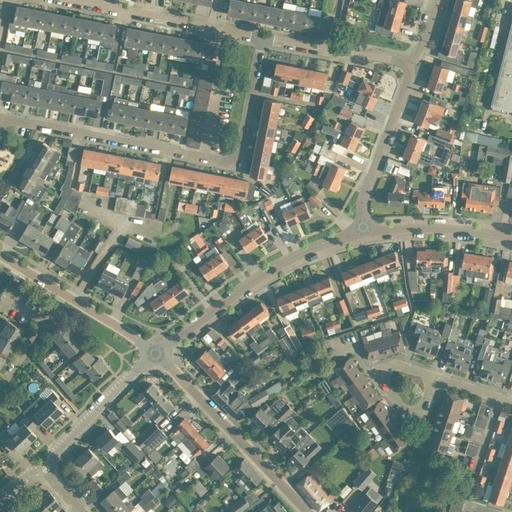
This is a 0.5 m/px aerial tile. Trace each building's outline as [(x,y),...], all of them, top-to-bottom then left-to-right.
[(231,0),(228,14),(241,16),(244,1),(237,0),(231,0)] [(244,0),(244,1),(241,16),(254,19),(257,0),(244,0)] [(257,0),(254,19),(267,21),(270,6),(258,4),(258,0),(257,0)] [(384,10),(402,16),(403,14),(404,14),(406,9),(404,9),(406,2),(399,0),(391,0),(391,3),(386,2),(384,10)] [(456,0),(454,10),(468,14),(470,6),(477,8),(479,0),(456,0)] [(30,9),(18,6),(17,12),(12,11),(9,28),(26,31),(27,24),(30,9)] [(270,6),(267,21),(280,24),(283,9),(270,6)] [(30,9),(27,24),(40,26),(43,11),(30,9)] [(283,9),(280,24),(292,26),(295,11),(283,9)] [(398,30),(402,16),(384,10),(381,10),(375,31),(392,36),(394,29),(398,30)] [(454,10),(450,24),(464,28),(469,29),(470,24),(465,22),(468,14),(454,10)] [(43,11),(40,26),(52,29),(55,14),(43,11)] [(295,11),(292,26),(305,29),(308,14),(295,11)] [(67,16),(55,14),(52,29),(51,36),(63,38),(64,31),(67,16)] [(308,14),(305,29),(318,31),(321,16),(308,14)] [(67,16),(64,31),(76,34),(80,18),(67,16)] [(321,16),(318,31),(331,34),(334,19),(321,16)] [(80,18),(76,34),(89,36),(92,21),(80,18)] [(92,21),(89,36),(101,38),(104,23),(92,21)] [(104,23),(101,38),(101,39),(100,45),(112,47),(111,50),(117,51),(119,38),(114,37),(117,26),(104,23)] [(450,24),(446,37),(460,41),(462,33),(464,28),(450,24)] [(125,43),(138,46),(141,30),(128,28),(125,43)] [(141,30),(138,46),(150,48),(153,33),(141,30)] [(5,49),(22,52),(25,34),(21,33),(18,45),(6,43),(5,49)] [(153,33),(150,48),(163,50),(166,35),(153,33)] [(25,34),(22,52),(32,54),(33,49),(35,50),(36,46),(31,45),(31,43),(27,42),(28,38),(25,37),(26,34),(25,34)] [(166,35),(163,50),(175,53),(178,38),(166,35)] [(457,49),(460,41),(446,37),(442,51),(449,53),(447,59),(461,64),(464,53),(462,51),(457,49)] [(178,38),(175,53),(187,55),(190,40),(178,38)] [(190,40),(187,55),(199,58),(202,42),(190,40)] [(202,42),(199,58),(212,60),(215,45),(202,42)] [(36,55),(46,57),(48,47),(49,45),(42,43),(41,50),(38,49),(36,55)] [(48,47),(46,57),(56,59),(58,53),(55,52),(56,49),(48,47)] [(10,60),(20,62),(21,55),(5,52),(1,73),(6,74),(8,65),(9,65),(10,60)] [(72,56),(71,62),(81,64),(82,58),(79,57),(79,53),(73,52),(72,56)] [(61,60),(71,62),(72,56),(62,54),(61,60)] [(21,55),(20,62),(30,64),(31,57),(21,55)] [(127,56),(125,66),(128,67),(134,68),(136,58),(127,56)] [(511,58),(505,56),(491,109),(507,113),(508,108),(511,109),(511,58)] [(44,68),(44,67),(45,67),(43,66),(44,63),(46,64),(47,61),(34,58),(32,66),(44,68)] [(95,63),(94,66),(106,69),(107,62),(97,60),(97,61),(98,61),(97,64),(95,63)] [(45,67),(44,67),(55,69),(56,62),(47,61),(46,64),(44,63),(43,66),(45,67)] [(59,70),(69,72),(69,71),(68,71),(68,68),(71,68),(71,65),(60,63),(59,70)] [(287,80),(290,66),(277,63),(274,78),(273,86),(272,86),(271,93),(277,94),(278,87),(278,84),(286,86),(287,80)] [(449,68),(435,64),(431,76),(445,80),(449,69),(467,75),(467,74),(469,68),(451,63),(449,68)] [(69,71),(69,72),(81,74),(83,67),(71,65),(71,68),(68,68),(68,71),(69,71)] [(125,66),(124,66),(122,72),(133,74),(134,68),(128,67),(125,66)] [(290,66),(287,80),(300,82),(303,68),(290,66)] [(83,67),(81,74),(94,76),(92,76),(93,73),(95,73),(96,70),(83,67)] [(144,70),(134,68),(133,74),(143,76),(144,70)] [(303,68),(300,82),(312,85),(315,70),(303,68)] [(369,81),(363,78),(361,83),(350,79),(352,72),(343,69),(338,80),(359,89),(365,92),(378,98),(383,86),(370,80),(369,81)] [(147,77),(157,79),(158,72),(148,70),(147,77)] [(315,70),(312,85),(325,87),(328,73),(315,70)] [(186,145),(199,148),(213,79),(208,78),(209,72),(199,71),(198,77),(200,77),(198,85),(194,85),(193,89),(194,89),(197,90),(196,96),(192,118),(191,124),(188,135),(186,145)] [(90,93),(86,113),(99,116),(102,101),(107,101),(112,73),(105,72),(101,93),(102,93),(102,95),(90,93)] [(158,72),(157,79),(167,81),(168,74),(158,72)] [(184,73),(181,84),(191,86),(193,79),(190,79),(191,74),(184,73)] [(122,82),(130,83),(132,83),(132,80),(130,80),(131,77),(115,74),(113,89),(120,90),(122,82)] [(183,77),(170,75),(169,81),(181,84),(183,77)] [(442,92),(445,80),(431,76),(428,87),(442,92)] [(130,83),(131,84),(130,88),(137,90),(138,85),(141,85),(142,79),(131,77),(130,80),(132,80),(132,83),(130,83)] [(29,79),(28,86),(25,101),(37,104),(40,88),(34,87),(35,80),(29,79)] [(145,86),(155,88),(156,82),(147,80),(145,86)] [(0,96),(13,99),(16,84),(3,81),(0,96)] [(40,88),(37,104),(49,106),(54,84),(48,82),(47,90),(40,88)] [(156,82),(155,88),(165,90),(167,84),(156,82)] [(467,87),(455,83),(453,89),(458,91),(458,90),(466,93),(467,87)] [(16,84),(13,99),(25,101),(28,86),(16,84)] [(54,84),(49,106),(62,109),(66,87),(66,86),(54,84)] [(170,91),(180,93),(181,87),(171,85),(170,91)] [(66,87),(62,109),(74,111),(78,90),(78,89),(66,87)] [(181,87),(180,93),(189,95),(191,89),(181,87)] [(372,109),(378,98),(365,92),(359,89),(354,100),(372,109)] [(78,90),(74,111),(86,113),(90,93),(78,90)] [(311,90),(309,101),(326,104),(332,92),(325,91),(324,96),(313,94),(314,90),(311,90)] [(334,93),(331,100),(344,105),(347,99),(334,93)] [(423,99),(419,110),(440,118),(447,101),(431,95),(429,101),(423,99)] [(266,98),(263,111),(278,114),(280,101),(266,98)] [(127,99),(123,121),(135,123),(138,108),(127,105),(128,99),(127,99)] [(126,105),(114,103),(111,118),(123,121),(126,105)] [(342,107),(339,113),(351,119),(354,112),(342,107)] [(138,108),(135,123),(148,125),(151,110),(138,108)] [(151,110),(148,125),(160,128),(163,112),(151,110)] [(443,119),(440,118),(419,110),(415,121),(429,127),(431,121),(440,125),(443,119)] [(263,111),(261,124),(275,127),(278,114),(263,111)] [(163,112),(160,128),(172,130),(175,115),(163,112)] [(307,114),(304,119),(312,123),(315,118),(307,114)] [(175,115),(172,130),(185,133),(187,123),(188,117),(175,115)] [(309,128),(312,123),(304,119),(301,124),(309,128)] [(332,126),(359,138),(364,127),(351,121),(348,127),(346,126),(347,126),(335,120),(332,126)] [(261,124),(258,137),(273,140),(275,127),(261,124)] [(354,149),(359,138),(332,126),(329,124),(326,130),(344,138),(341,143),(354,149)] [(438,127),(435,136),(448,141),(453,143),(456,135),(453,134),(453,133),(438,127)] [(467,138),(501,146),(503,138),(469,130),(467,138)] [(412,133),(408,145),(430,154),(434,143),(433,143),(428,141),(428,140),(412,133)] [(434,143),(445,148),(445,147),(448,141),(435,136),(433,143),(434,143)] [(273,140),(258,137),(256,149),(270,152),(273,140)] [(294,138),(291,143),(298,147),(301,142),(294,138)] [(49,160),(54,163),(55,163),(62,153),(44,142),(37,153),(49,160)] [(295,152),(298,147),(291,143),(288,148),(295,152)] [(335,144),(332,151),(338,153),(344,156),(347,149),(345,148),(335,144)] [(408,145),(403,156),(426,165),(433,162),(436,156),(408,145)] [(502,180),(510,182),(511,171),(511,149),(487,145),(487,150),(486,153),(506,157),(502,180)] [(70,146),(68,155),(67,160),(75,161),(78,147),(71,146),(70,146)] [(335,160),(338,153),(332,151),(322,146),(319,153),(335,160)] [(436,156),(433,162),(441,166),(446,163),(452,149),(445,146),(441,158),(436,156)] [(81,163),(95,166),(97,151),(84,148),(81,163)] [(256,149),(253,162),(268,165),(270,152),(256,149)] [(97,151),(95,166),(107,168),(110,154),(97,151)] [(37,153),(31,163),(48,174),(54,163),(49,160),(37,153)] [(110,154),(107,168),(120,171),(123,156),(110,154)] [(123,156),(120,171),(119,177),(126,178),(125,181),(131,183),(133,173),(136,159),(123,156)] [(136,159),(133,173),(145,176),(148,161),(136,159)] [(148,161),(145,176),(144,183),(157,185),(161,164),(148,161)] [(328,173),(341,179),(346,168),(333,162),(331,167),(324,164),(324,165),(316,161),(314,167),(328,173)] [(266,172),(268,165),(253,162),(251,175),(270,179),(272,173),(266,172)] [(277,167),(285,171),(288,166),(281,162),(277,167)] [(31,163),(24,174),(36,181),(42,184),(48,174),(31,163)] [(336,190),(341,179),(328,173),(314,167),(306,163),(303,169),(325,179),(323,184),(336,190)] [(171,181),(183,183),(186,168),(173,166),(170,180),(166,180),(165,186),(169,187),(171,181)] [(186,168),(183,183),(196,186),(199,171),(186,168)] [(289,169),(282,180),(286,187),(297,178),(289,169)] [(73,172),(68,171),(66,177),(64,183),(69,186),(72,178),(73,172)] [(199,171),(196,186),(208,188),(211,173),(199,171)] [(211,173),(208,188),(221,191),(224,176),(211,173)] [(24,188),(22,191),(36,200),(43,204),(33,198),(42,184),(36,181),(24,174),(18,184),(24,188)] [(224,176),(221,191),(220,195),(233,198),(234,193),(237,178),(224,176)] [(409,199),(409,193),(409,191),(404,191),(405,186),(404,186),(406,181),(395,177),(389,192),(389,204),(403,205),(403,199),(409,199)] [(234,193),(246,195),(246,198),(253,200),(256,185),(249,183),(250,181),(237,178),(234,193)] [(321,189),(311,180),(306,185),(316,194),(321,189)] [(463,190),(461,198),(467,199),(465,208),(479,209),(482,185),(482,184),(474,183),(464,182),(463,190)] [(63,190),(60,195),(67,199),(71,192),(74,189),(69,186),(64,183),(60,189),(63,190)] [(274,185),(271,189),(264,184),(259,188),(267,197),(275,193),(278,188),(274,185)] [(482,185),(479,209),(492,211),(494,203),(499,203),(500,195),(501,187),(495,186),(491,186),(482,184),(482,185)] [(432,192),(431,205),(445,206),(445,199),(450,199),(451,191),(446,191),(446,186),(432,185),(432,192)] [(22,207),(30,211),(36,200),(22,191),(16,188),(14,192),(27,199),(22,207)] [(418,205),(431,205),(432,192),(419,192),(419,190),(413,190),(413,198),(418,198),(418,205)] [(71,192),(67,199),(79,203),(82,196),(71,192)] [(279,203),(275,194),(269,196),(273,205),(279,203)] [(321,202),(313,194),(309,197),(318,206),(321,202)] [(62,197),(54,211),(58,214),(64,205),(67,199),(60,195),(62,197)] [(114,211),(121,212),(123,197),(117,196),(114,211)] [(292,201),(300,220),(311,215),(303,196),(292,201)] [(123,197),(121,212),(129,214),(131,203),(127,202),(128,198),(123,197)] [(76,212),(79,203),(67,199),(64,205),(76,212)] [(131,203),(129,214),(135,215),(138,203),(138,200),(132,199),(131,203)] [(36,200),(30,211),(36,215),(43,204),(36,200)] [(178,209),(191,211),(192,204),(179,201),(178,209)] [(289,225),(300,220),(292,201),(291,201),(280,206),(289,225)] [(14,208),(14,207),(7,203),(0,214),(0,225),(9,230),(20,212),(14,208)] [(138,203),(135,215),(156,219),(159,208),(138,203)] [(241,220),(244,224),(249,220),(246,216),(248,215),(252,212),(253,210),(253,207),(252,204),(242,209),(236,212),(241,219),(241,220)] [(160,208),(158,219),(164,221),(167,209),(160,208)] [(265,209),(262,210),(269,223),(273,221),(265,209)] [(71,221),(64,232),(74,238),(81,227),(74,223),(79,214),(76,213),(71,221)] [(55,226),(64,232),(71,221),(61,215),(55,226)] [(88,232),(88,233),(91,235),(91,233),(93,230),(96,231),(101,223),(96,220),(88,232)] [(246,227),(258,244),(268,237),(259,225),(258,225),(255,221),(246,227)] [(21,237),(33,245),(41,231),(29,224),(21,237)] [(246,227),(246,226),(241,230),(245,235),(239,239),(248,251),(258,244),(246,227)] [(41,231),(33,245),(45,252),(53,238),(41,231)] [(129,237),(126,244),(138,250),(141,243),(129,237)] [(208,279),(218,272),(204,252),(201,247),(194,237),(189,240),(190,242),(191,243),(199,255),(202,260),(198,263),(200,267),(208,279)] [(221,237),(216,241),(221,249),(226,246),(221,237)] [(92,248),(99,252),(105,242),(98,238),(92,248)] [(56,259),(67,266),(79,246),(68,239),(64,246),(56,259)] [(206,244),(201,247),(204,252),(209,248),(206,244)] [(79,246),(67,266),(78,272),(86,260),(86,259),(90,252),(79,246)] [(120,255),(116,261),(122,264),(129,253),(118,248),(114,252),(120,255)] [(422,271),(431,271),(431,265),(431,249),(426,249),(426,251),(417,251),(417,256),(414,256),(414,265),(417,265),(422,266),(422,271)] [(431,265),(431,271),(440,272),(440,266),(445,266),(445,265),(447,265),(448,257),(445,257),(445,251),(436,251),(436,249),(431,249),(431,265)] [(187,269),(174,251),(168,255),(181,273),(187,269)] [(395,251),(381,256),(388,273),(401,268),(395,251)] [(220,253),(210,260),(218,272),(228,265),(220,253)] [(466,275),(474,276),(478,255),(464,253),(463,258),(461,258),(459,266),(462,266),(462,267),(467,268),(466,275)] [(478,255),(474,276),(491,279),(493,263),(491,263),(492,257),(478,255)] [(381,256),(369,261),(373,273),(375,278),(388,273),(381,256)] [(142,258),(135,270),(142,274),(149,262),(142,258)] [(356,266),(360,279),(373,273),(369,261),(356,266)] [(504,274),(502,281),(505,282),(511,283),(511,261),(509,261),(508,267),(506,266),(505,270),(504,274)] [(119,272),(121,267),(110,262),(108,268),(119,272)] [(347,284),(360,279),(356,266),(355,267),(353,265),(350,267),(350,269),(342,272),(347,284)] [(117,274),(104,268),(97,284),(110,290),(117,274)] [(410,284),(411,291),(417,291),(417,271),(408,271),(410,284)] [(453,272),(445,271),(443,291),(451,292),(451,291),(453,274),(453,272)] [(130,280),(117,274),(110,290),(114,292),(114,294),(118,296),(119,294),(123,296),(130,280)] [(451,291),(458,292),(460,275),(453,274),(451,291)] [(152,282),(169,307),(178,300),(170,288),(164,280),(162,277),(158,279),(158,278),(152,282)] [(317,282),(316,282),(321,294),(323,300),(335,295),(332,290),(334,289),(329,277),(323,279),(322,278),(317,280),(317,282)] [(133,292),(137,294),(144,283),(139,281),(133,292)] [(170,288),(178,300),(188,293),(180,281),(170,288)] [(159,314),(169,307),(152,282),(147,286),(156,298),(150,302),(159,314)] [(308,299),(311,305),(323,300),(321,294),(316,282),(303,287),(308,299)] [(383,297),(377,282),(372,283),(378,299),(383,297)] [(297,309),(297,310),(311,305),(308,299),(303,287),(290,292),(297,309)] [(489,315),(491,306),(494,289),(486,288),(483,305),(482,308),(480,308),(479,314),(489,315)] [(358,306),(351,290),(345,292),(352,309),(358,306)] [(284,315),(297,310),(297,309),(290,292),(277,297),(282,310),(284,315)] [(490,315),(510,318),(510,317),(511,308),(511,307),(500,306),(501,299),(493,297),(490,315)] [(401,307),(402,307),(408,305),(406,298),(399,300),(401,307)] [(343,299),(336,301),(341,312),(348,310),(343,299)] [(403,311),(402,307),(401,307),(399,300),(393,302),(397,313),(403,311)] [(250,310),(258,321),(269,312),(261,302),(250,310)] [(373,308),(375,315),(381,313),(379,306),(372,308),(373,308)] [(356,321),(375,315),(373,308),(372,308),(354,314),(356,321)] [(250,310),(239,319),(247,329),(251,335),(262,326),(258,321),(250,310)] [(1,323),(0,323),(0,331),(1,332),(15,341),(23,329),(6,319),(3,324),(1,323)] [(247,329),(239,319),(227,327),(235,338),(247,329)] [(332,321),(335,331),(341,330),(340,326),(341,326),(338,319),(332,321)] [(329,333),(335,331),(332,321),(326,323),(329,333)] [(64,323),(51,334),(60,345),(73,334),(64,323)] [(446,323),(442,335),(448,337),(450,334),(451,329),(452,325),(446,323)] [(298,350),(303,347),(290,324),(285,327),(298,350)] [(418,350),(426,352),(433,329),(417,324),(414,335),(419,336),(416,347),(419,348),(418,350)] [(283,326),(277,330),(281,335),(287,331),(283,326)] [(230,346),(221,335),(213,327),(207,332),(215,340),(225,351),(230,346)] [(271,327),(265,331),(270,337),(275,333),(271,327)] [(307,329),(310,335),(316,333),(314,327),(307,329)] [(390,328),(386,330),(393,352),(405,349),(400,331),(392,334),(390,328)] [(462,350),(456,368),(464,371),(464,369),(467,370),(472,354),(471,353),(474,345),(481,347),(484,337),(487,330),(482,328),(480,334),(478,333),(475,341),(466,338),(466,339),(462,350)] [(303,337),(310,335),(307,329),(301,331),(303,337)] [(382,337),(376,339),(381,356),(387,354),(393,352),(386,330),(382,331),(384,336),(382,337)] [(1,332),(0,332),(0,348),(8,353),(15,341),(1,332)] [(312,343),(325,339),(323,332),(310,335),(312,343)] [(426,352),(425,355),(433,358),(434,355),(436,356),(443,336),(432,333),(426,352)] [(60,345),(69,355),(82,344),(73,334),(60,345)] [(448,366),(456,368),(462,350),(466,339),(450,334),(448,337),(444,350),(450,352),(446,363),(449,364),(448,366)] [(254,340),(262,349),(263,349),(265,347),(262,344),(265,342),(260,335),(254,340)] [(296,351),(287,335),(278,340),(288,356),(296,351)] [(366,336),(362,337),(369,360),(381,356),(376,339),(368,341),(366,336)] [(480,376),(488,379),(496,356),(496,354),(486,350),(490,339),(484,337),(481,347),(476,361),(481,363),(478,374),(481,375),(480,376)] [(262,349),(254,340),(250,343),(249,344),(254,350),(255,349),(257,353),(262,349)] [(196,358),(206,369),(216,360),(220,355),(212,347),(207,351),(206,349),(196,358)] [(86,349),(73,360),(82,371),(95,359),(86,349)] [(262,349),(246,361),(250,367),(262,359),(261,357),(266,353),(263,349),(262,349)] [(216,360),(206,369),(216,379),(219,376),(225,382),(229,379),(239,369),(233,363),(232,362),(230,365),(221,355),(220,356),(220,355),(216,360)] [(246,362),(240,356),(233,363),(239,369),(246,362)] [(496,356),(488,379),(496,382),(496,380),(499,381),(503,370),(508,372),(511,361),(496,356)] [(98,357),(85,368),(94,379),(107,368),(98,357)] [(350,358),(335,369),(340,375),(335,379),(337,382),(357,368),(350,358)] [(55,374),(50,368),(46,371),(51,377),(55,374)] [(357,368),(337,382),(340,385),(345,382),(349,389),(364,378),(357,368)] [(35,373),(31,377),(34,380),(38,376),(40,375),(37,371),(35,373)] [(55,379),(60,384),(63,381),(58,376),(55,379)] [(364,378),(349,389),(354,395),(349,399),(352,402),(372,388),(364,378)] [(212,395),(222,405),(237,391),(239,389),(229,379),(225,382),(219,388),(212,395)] [(60,384),(64,390),(68,387),(63,381),(60,384)] [(280,381),(250,399),(254,406),(278,391),(284,388),(280,381)] [(153,403),(153,404),(163,395),(152,383),(135,399),(141,405),(148,398),(153,403)] [(64,390),(69,395),(72,392),(68,387),(64,390)] [(237,391),(222,405),(232,415),(248,399),(247,398),(251,394),(244,387),(239,390),(239,389),(237,391)] [(372,388),(352,402),(354,405),(359,402),(364,409),(379,398),(372,388)] [(35,400),(54,419),(62,411),(57,405),(62,401),(52,391),(44,399),(40,395),(35,400)] [(335,391),(329,393),(336,407),(342,404),(335,391)] [(447,391),(443,404),(460,410),(464,398),(454,395),(454,394),(447,391)] [(174,406),(163,395),(153,404),(153,403),(152,404),(158,410),(152,416),(157,422),(164,415),(174,406)] [(8,397),(2,402),(5,405),(10,405),(13,402),(8,397)] [(259,410),(251,416),(257,423),(260,426),(261,426),(262,428),(268,422),(269,421),(271,419),(276,414),(282,421),(283,422),(284,420),(285,419),(291,415),(291,416),(297,412),(294,409),(294,410),(282,398),(277,398),(269,406),(266,403),(261,408),(261,407),(259,410)] [(22,412),(26,416),(35,426),(40,422),(45,427),(54,419),(35,400),(22,412)] [(380,401),(365,411),(370,418),(366,422),(368,425),(388,411),(380,401)] [(474,425),(480,427),(484,416),(483,415),(487,404),(481,402),(474,425)] [(439,410),(437,414),(456,420),(458,416),(460,410),(443,404),(442,407),(440,407),(439,410)] [(331,417),(330,415),(326,419),(327,420),(325,421),(336,434),(352,420),(343,407),(331,417)] [(368,425),(363,428),(367,433),(371,429),(371,428),(375,425),(380,432),(395,421),(388,411),(368,425)] [(437,414),(434,425),(456,432),(457,432),(460,422),(456,420),(437,414)] [(277,429),(270,436),(277,443),(277,444),(279,447),(281,447),(282,448),(289,441),(291,439),(294,442),(295,444),(296,444),(309,433),(303,427),(302,426),(301,426),(291,416),(291,415),(285,419),(284,420),(286,423),(285,422),(280,427),(277,429)] [(19,426),(15,431),(27,444),(36,436),(31,430),(35,426),(26,416),(17,424),(19,426)] [(484,416),(480,427),(485,429),(489,417),(484,416)] [(115,423),(123,432),(127,428),(128,429),(133,423),(128,417),(123,421),(120,418),(115,423)] [(177,435),(182,440),(185,438),(191,432),(196,438),(199,434),(184,418),(173,428),(178,434),(177,435)] [(395,421),(380,432),(385,438),(380,442),(382,445),(402,431),(395,421)] [(131,441),(140,450),(140,449),(143,447),(162,430),(156,423),(137,441),(134,439),(136,438),(128,429),(127,428),(123,432),(131,441)] [(432,429),(431,432),(433,433),(432,437),(450,443),(452,436),(453,435),(455,436),(456,432),(434,425),(432,429)] [(466,425),(464,434),(466,435),(470,436),(470,435),(472,431),(472,430),(473,427),(466,425)] [(19,452),(27,444),(15,431),(11,435),(6,429),(0,434),(0,440),(9,450),(14,446),(19,452)] [(112,455),(118,449),(123,444),(119,439),(109,429),(98,440),(112,455)] [(162,430),(143,447),(149,454),(168,436),(162,430)] [(382,445),(376,450),(379,455),(385,452),(383,449),(390,445),(394,452),(409,441),(402,431),(382,445)] [(209,445),(199,434),(196,438),(191,432),(185,438),(182,440),(197,456),(209,445)] [(295,444),(290,449),(294,454),(290,457),(300,467),(307,460),(309,458),(321,446),(316,441),(309,433),(296,444),(295,444)] [(432,437),(428,449),(435,452),(436,451),(442,453),(442,452),(447,453),(452,454),(455,445),(450,443),(432,437)] [(145,454),(140,449),(140,450),(131,441),(123,449),(135,462),(145,454)] [(379,441),(373,445),(375,449),(381,445),(379,441)] [(464,453),(469,455),(474,444),(468,442),(464,453)] [(474,444),(469,455),(476,457),(479,445),(474,444)] [(511,445),(507,444),(503,457),(511,460),(511,445)] [(373,447),(365,452),(371,462),(378,455),(373,447)] [(99,458),(96,455),(89,448),(77,459),(92,475),(104,464),(98,459),(99,458)] [(199,463),(195,467),(203,476),(211,469),(217,476),(229,466),(218,454),(209,463),(204,458),(199,463)] [(184,477),(190,471),(195,467),(199,463),(194,457),(185,466),(187,468),(181,474),(184,477)] [(511,460),(503,457),(498,471),(511,475),(511,460)] [(263,477),(245,458),(233,469),(239,474),(238,475),(239,476),(234,482),(242,490),(248,484),(252,488),(263,477)] [(437,458),(430,477),(446,483),(453,464),(437,458)] [(394,460),(391,470),(403,474),(406,464),(394,460)] [(296,484),(318,510),(335,496),(331,492),(328,495),(317,481),(320,483),(329,476),(316,461),(308,468),(313,474),(312,475),(310,473),(308,475),(307,475),(296,484)] [(149,465),(143,470),(147,475),(154,470),(155,469),(151,464),(149,465)] [(364,470),(354,481),(363,489),(373,478),(368,474),(372,468),(368,465),(364,470)] [(157,468),(153,472),(159,478),(163,474),(157,468)] [(121,484),(131,475),(126,470),(117,479),(121,484)] [(511,475),(498,471),(494,485),(508,490),(511,476),(511,475)] [(104,490),(93,478),(88,483),(99,495),(104,490)] [(181,480),(173,486),(173,487),(174,487),(172,489),(180,499),(184,496),(179,491),(186,486),(181,480)] [(200,480),(194,486),(202,495),(209,488),(200,480)] [(387,480),(384,490),(388,491),(391,490),(393,482),(387,480)] [(160,482),(151,490),(155,496),(156,495),(165,488),(160,482)] [(101,501),(110,510),(122,500),(128,495),(119,485),(114,490),(101,501)] [(494,485),(489,499),(503,504),(508,490),(494,485)] [(122,500),(110,510),(111,511),(127,511),(130,510),(131,511),(137,511),(155,496),(151,490),(149,488),(141,496),(143,499),(135,505),(131,501),(126,504),(122,500)] [(369,511),(381,498),(372,490),(369,488),(364,495),(351,509),(354,511),(369,511)] [(38,499),(49,511),(56,511),(62,507),(58,503),(58,502),(48,491),(38,499)] [(173,493),(166,500),(171,506),(179,500),(173,493)] [(455,494),(453,500),(463,503),(465,498),(455,494)] [(146,511),(160,500),(156,495),(155,496),(137,511),(146,511)] [(244,496),(229,508),(231,511),(240,511),(250,504),(244,496)] [(29,508),(32,511),(47,511),(49,511),(38,499),(29,508)] [(266,502),(258,507),(254,510),(255,511),(290,511),(281,499),(270,507),(266,502)] [(465,511),(466,510),(461,509),(463,503),(453,500),(450,505),(448,511),(465,511)]
